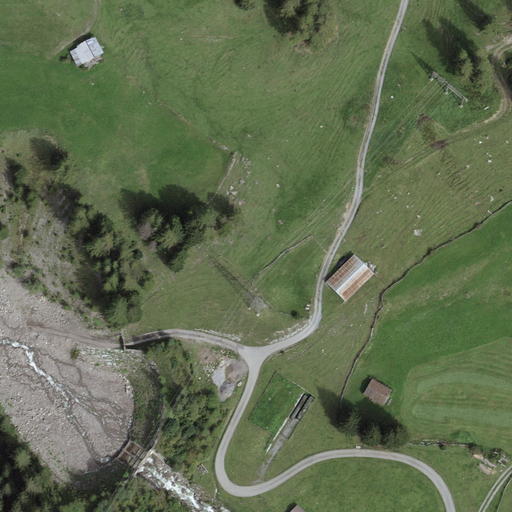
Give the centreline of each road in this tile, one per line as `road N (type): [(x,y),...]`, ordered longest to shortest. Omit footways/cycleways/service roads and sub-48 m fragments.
road 1 (track): [(404,0),(355,204),(314,318),(302,336),(259,354)]
road 2 (track): [(259,354),(210,336),(115,343),(59,328)]
